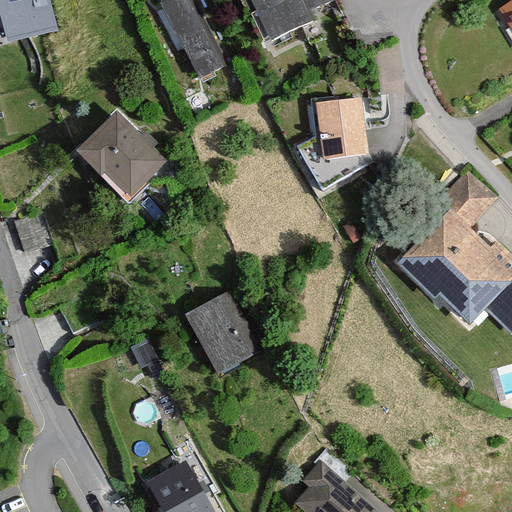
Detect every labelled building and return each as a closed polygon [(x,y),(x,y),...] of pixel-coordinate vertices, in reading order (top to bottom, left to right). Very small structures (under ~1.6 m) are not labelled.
[(58,29),(50,0),(0,0),(0,20),(6,42),(58,29)] [(240,63),(211,0),(166,0),(204,80),(240,63)] [(251,0),(273,45),(323,22),(318,10),(340,0),(251,0)] [(511,0),(509,0),(497,8),(511,33),(511,0)] [(363,98),(315,103),(321,158),(369,153),(363,98)] [(174,154),(123,104),(78,150),(128,199),(174,154)] [(495,248),(455,209),(401,265),(440,303),(444,298),(477,329),(492,314),(511,332),(511,249),(503,240),(495,248)] [(262,353),(228,291),(191,311),(224,373),(262,353)] [(216,511),(188,461),(146,484),(161,511),(216,511)] [(380,511),(323,462),(289,501),(301,511),(380,511)]
